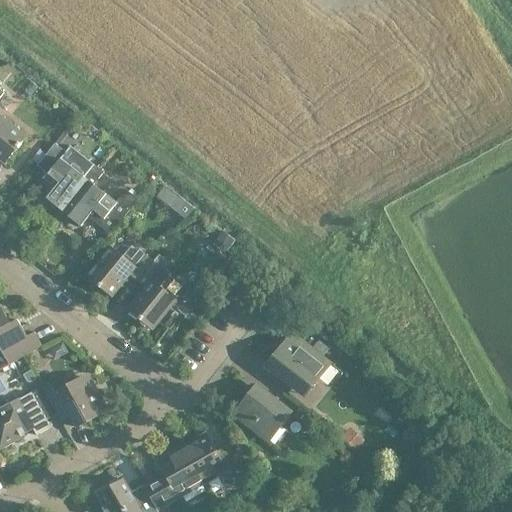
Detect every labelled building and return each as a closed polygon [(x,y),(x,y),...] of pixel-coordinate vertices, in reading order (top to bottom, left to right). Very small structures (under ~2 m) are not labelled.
[(25,136),(0,115),(0,97),(3,93),(0,90),(0,161),(3,164),(25,136)] [(93,165),(83,178),(71,168),(61,159),(47,175),(58,184),(46,199),(63,213),(98,169),(93,165)] [(105,196),(93,186),(103,173),(98,169),(63,213),(80,227),(93,211),(103,219),(98,225),(110,235),(137,200),(126,191),(117,203),(106,195),(105,196)] [(152,261),(143,254),(132,244),(122,257),(110,247),(86,277),(111,297),(128,276),(136,282),(157,255),(152,261)] [(151,330),(176,300),(164,291),(174,279),(162,269),(168,263),(157,255),(136,282),(144,288),(127,310),(151,330)] [(0,350),(8,366),(42,347),(34,333),(26,337),(17,320),(10,324),(0,306),(0,350)] [(305,397),(330,366),(293,337),(268,367),(305,397)] [(77,428),(106,411),(93,387),(89,389),(82,378),(63,388),(58,382),(43,390),(58,417),(68,412),(77,428)] [(269,443),(291,414),(258,388),(235,416),(269,443)] [(0,447),(33,430),(36,436),(50,427),(31,393),(19,400),(18,397),(0,406),(0,447)] [(359,450),(366,440),(350,429),(343,438),(359,450)] [(229,484),(246,474),(233,451),(219,458),(205,433),(181,447),(203,486),(224,475),(229,484)] [(168,511),(165,507),(203,486),(181,447),(156,461),(167,479),(145,491),(156,511),(168,511)] [(123,480),(98,494),(105,507),(101,509),(102,511),(156,511),(145,491),(142,486),(130,493),(123,480)]
